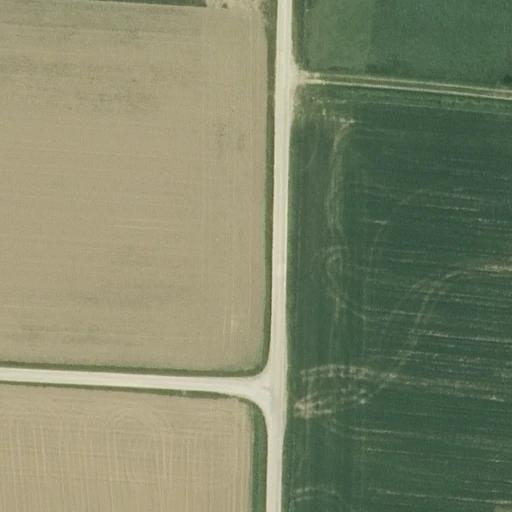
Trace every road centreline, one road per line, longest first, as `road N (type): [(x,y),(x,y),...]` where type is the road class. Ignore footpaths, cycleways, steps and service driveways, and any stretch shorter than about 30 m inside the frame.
road 1 (unclassified): [(272,386),(288,0)]
road 2 (unclassified): [(0,370),(272,386)]
road 3 (track): [(287,70),(511,91)]
road 4 (unclassified): [(270,511),(272,386)]
